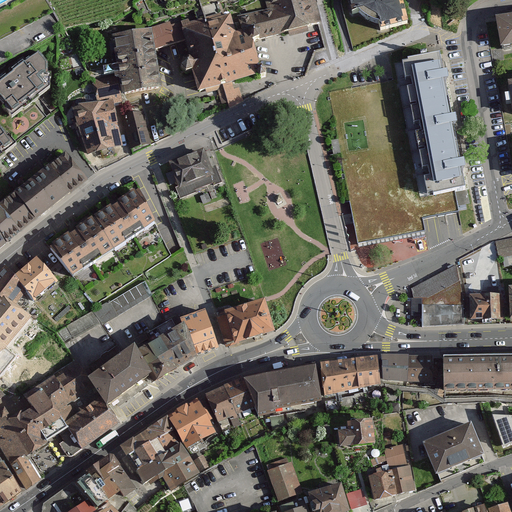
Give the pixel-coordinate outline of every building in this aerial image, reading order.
[(115,98),(156,92),(152,52),(174,45),(181,73),(189,73),(195,97),(216,92),(222,110),(235,109),(243,100),(239,83),(260,77),(250,44),(285,33),(289,39),(309,32),(307,27),(321,24),(315,0),(267,0),(270,9),(238,16),(240,33),(232,34),(229,15),(192,26),(188,19),(171,26),(170,21),(112,36),(116,75),(95,81),(98,102),(115,98)] [(380,32),(408,25),(401,0),(347,0),(351,13),(359,12),(378,22),(380,32)] [(511,14),(495,17),(499,48),(511,46),(511,14)] [(0,80),(0,102),(12,117),(45,91),(49,70),(35,53),(0,80)] [(398,84),(332,96),(358,245),(424,233),(423,220),(459,215),(456,194),(466,193),(443,56),(402,62),(404,73),(397,74),(398,84)] [(86,156),(121,149),(110,102),(79,106),(72,111),(86,156)] [(124,116),(132,148),(151,143),(144,112),(124,116)] [(171,163),(181,189),(213,176),(203,150),(171,163)] [(0,249),(86,182),(64,155),(0,203),(0,249)] [(133,192),(93,219),(113,253),(156,226),(133,192)] [(113,253),(93,219),(49,248),(72,280),(113,253)] [(498,258),(511,255),(511,239),(495,243),(498,258)] [(36,259),(15,278),(24,293),(33,303),(58,285),(36,259)] [(0,272),(0,299),(15,309),(24,293),(15,278),(4,268),(0,272)] [(420,302),(461,283),(454,269),(413,288),(420,302)] [(145,282),(66,327),(74,340),(100,325),(100,327),(153,296),(145,282)] [(470,322),(502,322),(502,296),(470,296),(470,322)] [(0,299),(0,344),(7,350),(32,321),(15,309),(0,299)] [(218,315),(229,348),(273,334),(264,306),(262,301),(218,315)] [(421,326),(463,326),(462,307),(421,307),(421,326)] [(180,321),(182,328),(185,327),(198,359),(218,352),(206,312),(180,321)] [(36,325),(16,349),(28,358),(47,334),(36,325)] [(182,328),(136,353),(150,376),(146,379),(151,386),(198,359),(185,327),(182,328)] [(131,347),(87,379),(106,408),(146,379),(150,376),(136,353),(131,347)] [(377,355),(355,358),(358,388),(380,384),(377,355)] [(381,355),(383,380),(407,381),(408,356),(408,355),(381,355)] [(433,356),(408,356),(407,381),(432,382),(433,356)] [(444,392),(511,390),(511,356),(443,357),(444,392)] [(320,362),(324,396),(358,388),(355,358),(320,362)] [(75,361),(38,386),(69,432),(60,438),(63,443),(59,445),(67,456),(72,457),(119,422),(106,408),(87,379),(75,361)] [(256,408),(259,417),(321,400),(316,364),(244,378),(256,408)] [(244,378),(224,386),(237,416),(256,408),(244,378)] [(69,432),(38,386),(21,397),(28,410),(21,416),(19,412),(11,418),(4,408),(0,410),(0,450),(26,490),(40,479),(27,459),(60,438),(69,432)] [(205,394),(222,431),(241,424),(237,416),(224,386),(205,394)] [(187,449),(216,432),(197,398),(168,415),(175,428),(182,440),(187,449)] [(168,415),(120,446),(127,456),(175,428),(168,415)] [(511,415),(493,415),(504,449),(511,445),(511,415)] [(338,433),(340,448),(373,446),(371,422),(346,424),(347,432),(338,433)] [(424,442),(437,473),(484,452),(470,422),(424,442)] [(175,428),(127,456),(135,470),(180,441),(182,440),(175,428)] [(180,441),(135,470),(143,484),(148,481),(150,484),(162,476),(170,490),(200,473),(190,456),(180,441)] [(402,445),(385,449),(387,467),(405,464),(402,445)] [(120,491),(108,473),(120,465),(113,455),(109,454),(87,470),(89,473),(108,499),(120,491)] [(194,461),(201,472),(211,466),(203,455),(194,461)] [(267,473),(278,502),(301,494),(290,464),(267,473)] [(136,488),(120,465),(108,473),(120,491),(124,497),(136,488)] [(392,469),(392,470),(398,494),(415,491),(410,465),(392,469)] [(22,490),(3,466),(0,468),(0,499),(4,504),(22,490)] [(374,500),(398,494),(392,470),(368,476),(374,500)] [(108,499),(89,473),(76,483),(96,508),(107,500),(108,499)] [(96,508),(76,483),(75,481),(43,504),(42,511),(41,511),(117,511),(107,500),(96,508)] [(308,496),(313,511),(348,511),(339,486),(308,496)] [(362,489),(347,494),(351,509),(367,505),(362,489)]
